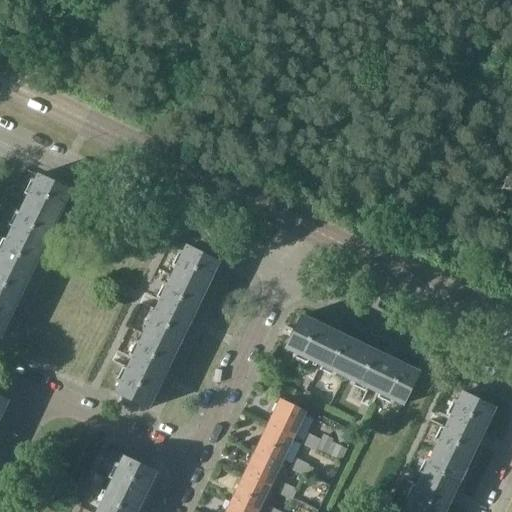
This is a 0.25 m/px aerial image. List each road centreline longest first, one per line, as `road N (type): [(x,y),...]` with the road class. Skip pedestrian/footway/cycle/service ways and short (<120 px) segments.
road 1 (tertiary): [(299,222),(0,76)]
road 2 (residential): [(0,130),(284,266)]
road 3 (residential): [(284,266),(511,374)]
road 4 (tertiary): [(511,326),(299,222)]
road 5 (residential): [(189,466),(284,266)]
road 6 (residential): [(189,466),(41,389)]
